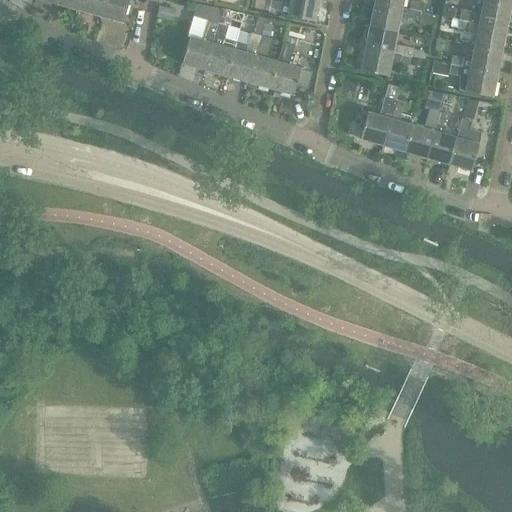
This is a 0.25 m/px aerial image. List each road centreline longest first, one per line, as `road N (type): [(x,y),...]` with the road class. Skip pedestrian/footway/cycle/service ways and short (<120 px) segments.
road 1 (unclassified): [(129,188),(279,239),(511,352)]
road 2 (residential): [(494,214),(464,210),(313,147)]
road 3 (residential): [(313,147),(137,71)]
road 4 (residential): [(137,71),(0,11)]
road 5 (residential): [(313,147),(340,0)]
road 6 (unclassified): [(129,188),(50,151),(0,142)]
road 7 (unclassified): [(0,169),(129,188)]
